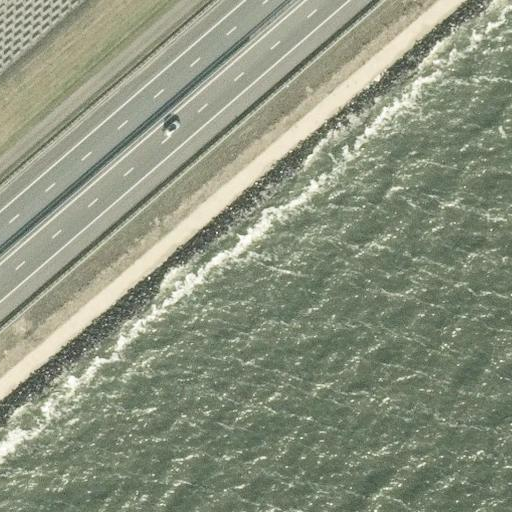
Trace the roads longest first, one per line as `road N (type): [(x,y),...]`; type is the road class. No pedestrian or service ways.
road 1 (motorway): [(0,284),(329,0)]
road 2 (motorway): [(268,0),(0,232)]
